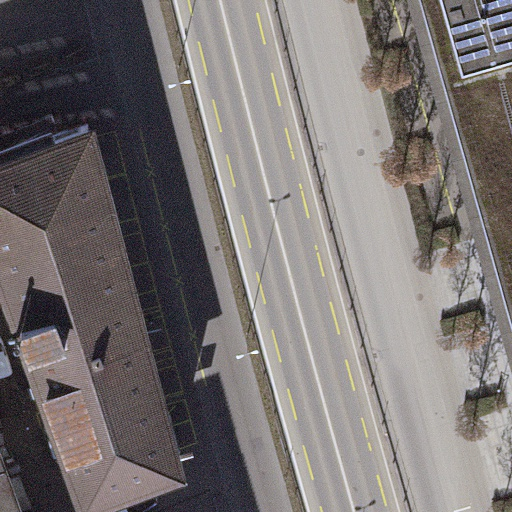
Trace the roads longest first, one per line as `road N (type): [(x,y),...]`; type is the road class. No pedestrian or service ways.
road 1 (tertiary): [(130,0),(276,511)]
road 2 (primary): [(359,511),(224,0)]
road 3 (tertiary): [(441,511),(309,0)]
